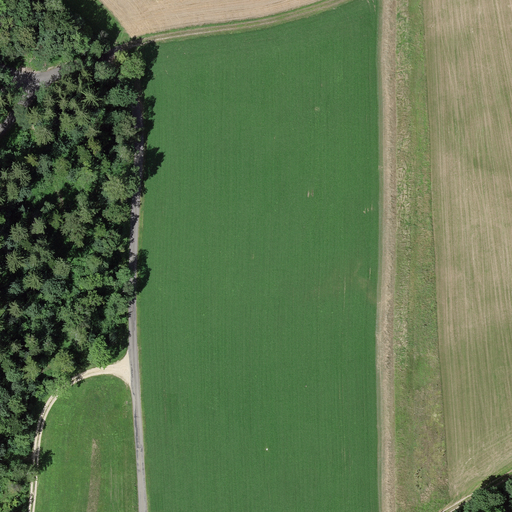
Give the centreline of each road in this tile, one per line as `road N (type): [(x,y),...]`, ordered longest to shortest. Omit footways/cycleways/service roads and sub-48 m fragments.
road 1 (unclassified): [(143,511),(133,366),(141,142),(133,95),(101,66),(63,70),(40,80),(0,129)]
road 2 (track): [(31,511),(40,428),(51,401),(83,375),(133,366)]
